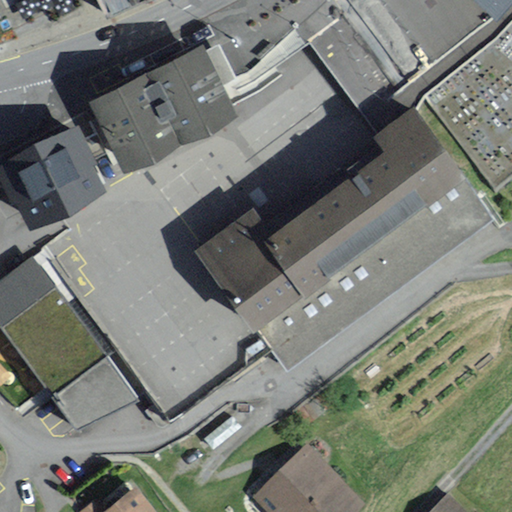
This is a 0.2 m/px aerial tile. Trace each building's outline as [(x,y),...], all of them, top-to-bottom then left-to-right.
[(144,0),(101,0),(109,16),(144,0)] [(511,1),(511,0),(476,0),(492,25),(511,1)] [(126,169),(181,141),(236,113),(202,46),(147,74),(92,102),(126,169)] [(255,327),(464,178),(428,128),(415,110),(379,136),(391,153),(276,236),(255,207),(198,248),(255,327)] [(41,144),(0,164),(0,175),(27,229),(42,221),(108,188),(77,126),(41,144)] [(0,285),(0,318),(77,426),(149,391),(48,251),(0,285)] [(353,511),(367,498),(307,439),(253,495),(270,511),(353,511)] [(157,511),(135,485),(106,508),(97,497),(80,511),(157,511)] [(467,511),(452,496),(435,511),(467,511)]
